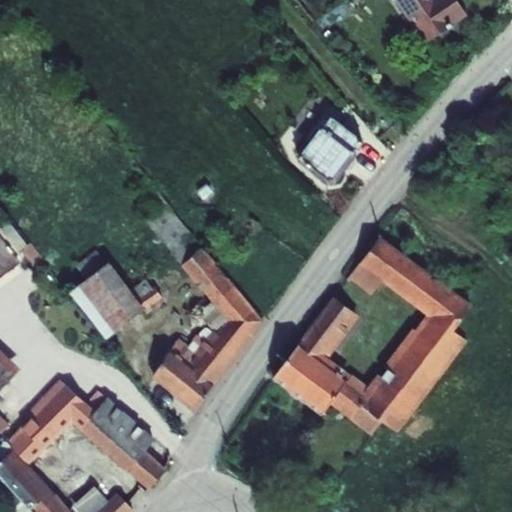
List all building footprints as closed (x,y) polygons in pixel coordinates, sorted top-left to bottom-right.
[(412,0),(438,40),(476,14),(467,0),(412,0)] [(315,147),(312,151),(339,172),(341,176),(343,178),(347,177),(350,175),(351,170),(370,145),(358,136),(366,125),(345,109),(325,133),(321,130),(310,144),(315,147)] [(210,234),(226,254),(259,226),(243,206),(210,234)] [(437,306),(377,382),(334,346),(366,305),(347,289),(286,367),(332,405),(341,394),(357,407),(368,416),(379,404),(390,413),(482,299),(473,292),(417,246),(428,233),(405,215),(374,255),(390,268),(437,306)] [(0,222),(0,277),(21,263),(14,255),(22,249),(41,276),(60,262),(26,218),(9,230),(2,221),(0,222)] [(147,293),(156,304),(188,276),(176,261),(174,263),(154,239),(143,248),(164,279),(147,293)] [(161,367),(201,400),(208,392),(236,359),(271,316),(238,281),(206,248),(189,264),(223,299),(237,315),(227,326),(207,349),(190,334),(161,367)] [(374,255),(364,268),(380,280),(390,268),(374,255)] [(115,338),(156,305),(118,259),(78,291),(115,338)] [(223,299),(212,310),(227,326),(237,315),(223,299)] [(0,384),(19,369),(0,347),(0,384)] [(83,408),(159,478),(174,459),(154,439),(165,426),(109,383),(96,395),(70,374),(37,406),(40,408),(18,429),(42,457),(48,452),(44,446),(83,408)] [(0,414),(1,416),(9,408),(0,399),(0,414)] [(8,422),(16,430),(18,429),(40,408),(37,406),(32,402),(17,415),(8,422)] [(1,416),(8,422),(17,415),(9,408),(1,416)] [(86,511),(62,484),(16,430),(1,443),(9,452),(1,460),(18,479),(22,475),(46,501),(43,503),(50,511),(86,511)] [(9,452),(1,443),(0,443),(0,458),(1,460),(9,452)] [(95,511),(118,493),(88,460),(62,484),(86,511),(95,511)] [(118,493),(95,511),(129,511),(142,501),(127,485),(118,493)]
